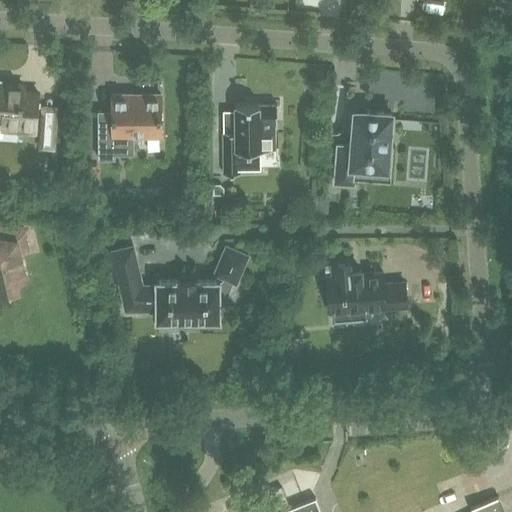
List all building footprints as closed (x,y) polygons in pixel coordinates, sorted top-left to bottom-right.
[(3,128),(18,129),(35,130),(38,92),(23,91),(24,85),(0,83),(0,119),(3,120),(3,128)] [(115,135),(133,134),(162,134),(161,94),(112,94),(113,110),(99,111),(99,158),(115,158),(115,135)] [(277,103),(246,103),(235,103),(236,131),(224,131),(224,174),(240,173),(240,169),(252,168),(252,148),(275,148),(275,121),(277,121),(277,103)] [(355,165),(392,168),(394,144),(389,144),(392,112),(366,110),(366,106),(352,105),(350,126),(354,126),(353,140),(347,145),(338,144),(335,181),(354,183),(355,165)] [(100,165),(83,165),(83,187),(100,187),(100,165)] [(220,183),(213,183),(214,194),(224,194),(224,187),(220,183)] [(0,304),(13,302),(10,290),(19,288),(17,283),(26,280),(19,249),(26,247),(21,225),(0,221),(0,304)] [(134,245),(108,251),(115,281),(119,280),(126,309),(157,309),(157,318),(159,318),(159,320),(175,319),(179,319),(179,320),(179,324),(198,324),(198,320),(199,320),(199,319),(218,319),(218,320),(221,320),(221,317),(220,317),(220,304),(225,303),(234,281),(237,282),(249,254),(227,244),(215,273),(224,277),(222,280),(220,280),(218,280),(198,280),(198,278),(196,278),(196,279),(180,279),(180,278),(178,278),(178,280),(159,280),(156,280),(156,282),(157,282),(157,284),(143,284),(134,245)] [(333,275),(328,276),(331,311),(332,323),(370,319),(369,308),(407,305),(405,281),(384,283),(383,271),(362,273),(361,269),(350,270),(350,263),(332,265),(333,275)] [(290,342),(269,343),(270,360),(291,359),(290,342)] [(505,511),(500,499),(501,498),(500,497),(473,508),(474,511),(323,511),(317,496),(291,507),(283,510),(283,509),(276,511),(505,511)]
